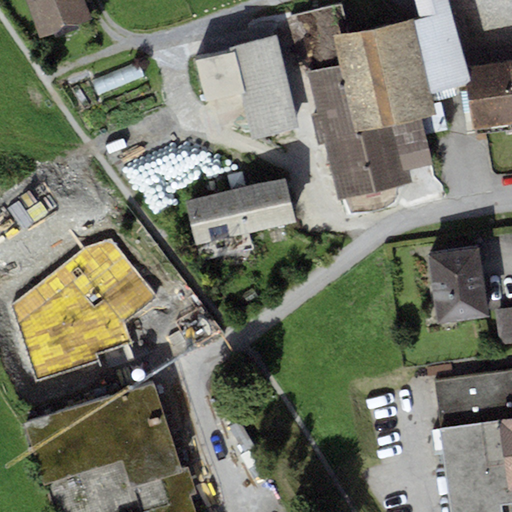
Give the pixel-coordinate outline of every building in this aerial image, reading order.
[(84,0),(25,0),(39,37),(91,19),(84,0)] [(415,0),(419,16),(451,11),(448,0),(415,0)] [(451,11),(419,16),(414,18),(431,94),(467,83),(467,67),(451,11)] [(414,18),(333,36),(340,64),(307,72),(317,113),(311,115),(318,146),(325,145),(337,200),(413,183),(407,155),(429,149),(426,135),(448,130),(442,102),(434,103),(431,94),(414,18)] [(231,52),(196,61),(206,101),(241,92),(253,140),(300,129),(276,36),(230,47),(231,52)] [(511,61),(467,67),(467,83),(473,128),(511,123),(511,61)] [(285,178),(186,201),(197,245),(296,222),(285,178)] [(84,249),(10,305),(37,381),(98,361),(96,355),(131,343),(124,323),(157,298),(109,240),(84,249)] [(480,247),(428,254),(437,323),(489,316),(480,247)] [(511,306),(495,309),(501,345),(511,343),(511,306)] [(511,511),(511,370),(434,381),(452,511),(511,511)] [(155,383),(25,424),(44,484),(121,459),(131,489),(133,488),(141,511),(139,511),(196,511),(190,490),(194,489),(187,466),(182,468),(155,383)]
